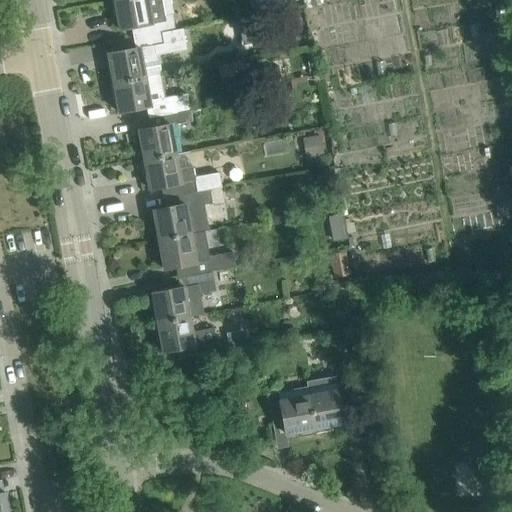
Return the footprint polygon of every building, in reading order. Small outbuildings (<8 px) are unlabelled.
[(162,0),(115,0),(114,0),(119,30),(131,27),(133,38),(175,29),(172,14),(166,15),(162,0)] [(247,39),(267,35),(263,16),(243,20),(247,39)] [(187,49),(183,29),(133,38),(135,49),(108,54),(113,83),(159,74),(159,73),(161,69),(159,60),(156,58),(156,55),(187,49)] [(220,60),(222,76),(249,74),(247,57),(220,60)] [(159,74),(113,83),(119,112),(146,107),(148,118),(190,109),(187,93),(164,98),(159,74)] [(274,98),(262,101),(264,113),(277,111),(274,98)] [(192,122),(190,110),(148,118),(151,128),(138,130),(144,160),(176,154),(171,126),(192,122)] [(308,155),(326,154),(325,135),(307,136),(308,155)] [(178,168),(176,154),(144,160),(149,189),(161,187),(163,197),(209,189),(206,174),(195,176),(192,165),(178,168)] [(209,189),(163,197),(165,208),(153,210),(158,240),(209,230),(204,204),(212,202),(209,189)] [(334,242),(348,239),(346,227),(332,230),(334,242)] [(209,256),(204,231),(158,240),(164,269),(176,267),(178,277),(207,272),(207,271),(236,266),(233,251),(209,256)] [(346,252),(330,255),(334,278),(350,275),(346,252)] [(209,282),(207,272),(178,277),(180,288),(152,293),(157,322),(190,317),(190,316),(204,313),(198,284),(209,282)] [(192,331),(190,317),(157,322),(163,352),(175,350),(177,360),(219,352),(214,327),(192,331)] [(306,381),(315,429),(345,423),(342,411),(365,407),(360,378),(336,382),(335,376),(306,381)] [(315,429),(306,381),(307,388),(267,395),(273,424),(284,422),(286,434),(315,429)] [(0,511),(8,511),(4,491),(0,492),(0,511)]
